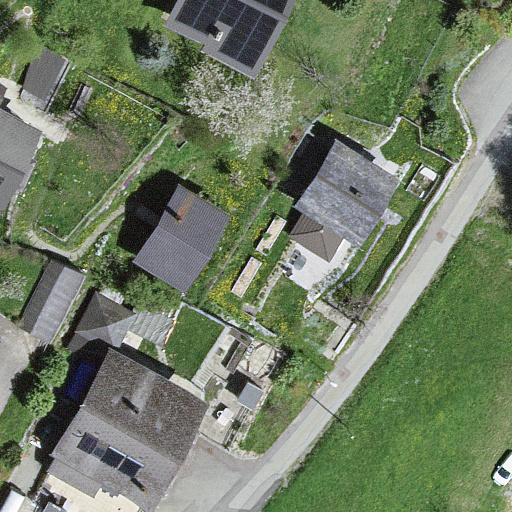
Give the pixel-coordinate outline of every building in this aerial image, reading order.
[(287,0),(183,0),(174,20),(213,39),(208,50),(252,72),(287,0)] [(0,203),(3,205),(39,129),(0,110),(0,91),(2,88),(0,87),(0,203)] [(397,180),(341,146),(303,207),(360,241),(397,180)] [(229,214),(182,187),(141,256),(188,284),(229,214)] [(19,308),(61,331),(93,271),(51,249),(19,308)] [(202,404),(114,354),(59,452),(65,455),(58,468),(93,488),(101,474),(148,500),(202,404)]
